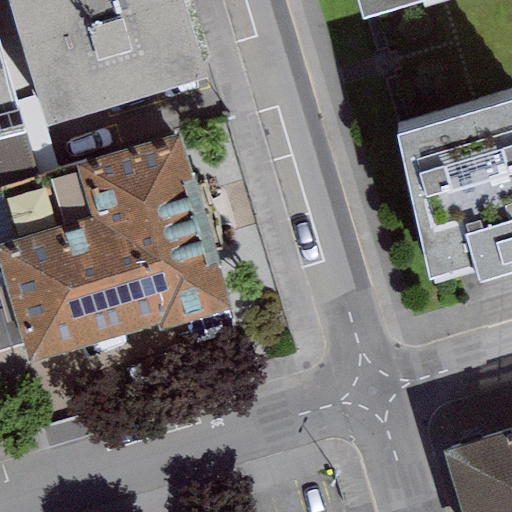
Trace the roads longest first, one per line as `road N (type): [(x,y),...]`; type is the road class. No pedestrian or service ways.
road 1 (residential): [(257,0),(375,392)]
road 2 (residential): [(375,392),(0,504)]
road 3 (residential): [(511,350),(375,392)]
road 4 (residential): [(375,392),(409,511)]
